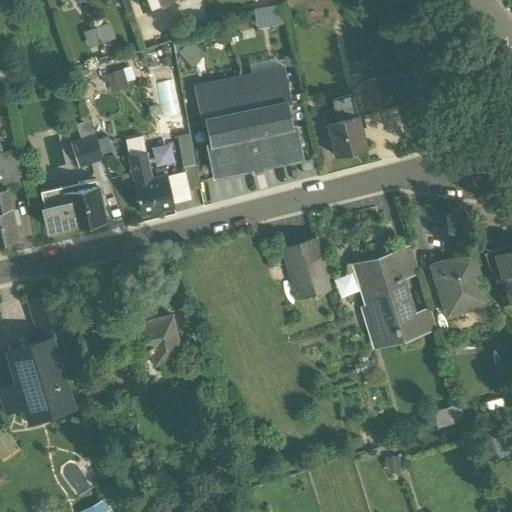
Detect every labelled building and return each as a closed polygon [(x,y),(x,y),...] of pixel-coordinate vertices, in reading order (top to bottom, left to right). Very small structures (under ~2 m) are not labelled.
[(140,0),(144,10),(173,0),(140,0)] [(106,25),(96,28),(101,42),(111,38),(106,25)] [(96,28),(87,32),(92,45),(101,42),(96,28)] [(212,177),(302,160),(285,70),(195,87),(212,177)] [(384,77),(362,83),(370,114),(392,108),(384,77)] [(356,116),(350,96),(334,101),(339,120),(327,123),(336,156),(366,148),(357,115),(356,116)] [(95,135),(71,144),(79,166),(103,158),(95,135)] [(156,164),(176,162),(173,142),(154,144),(156,164)] [(145,152),(128,156),(135,182),(134,183),(141,214),(174,206),(166,175),(151,179),(145,152)] [(3,171),(0,171),(0,188),(7,187),(24,183),(19,163),(2,166),(3,171)] [(194,164),(182,167),(188,191),(200,189),(194,164)] [(96,179),(39,191),(42,205),(48,232),(70,227),(71,229),(106,221),(98,184),(97,184),(96,179)] [(0,188),(0,195),(8,194),(7,187),(0,188)] [(8,194),(0,195),(0,205),(11,203),(8,194)] [(11,203),(0,205),(0,242),(19,238),(11,203)] [(312,239),(280,249),(292,287),(324,277),(312,239)] [(507,244),(480,253),(488,278),(499,274),(493,255),(509,250),(507,244)] [(511,249),(509,250),(493,255),(499,274),(509,307),(511,306),(511,249)] [(400,253),(357,266),(356,265),(355,265),(366,304),(372,302),(380,329),(394,325),(396,331),(398,330),(400,336),(418,331),(401,274),(406,273),(400,253)] [(462,254),(428,263),(443,314),(483,302),(475,278),(469,280),(462,254)] [(30,300),(42,340),(51,337),(54,336),(52,328),(62,324),(53,293),(30,300)] [(171,312),(126,323),(134,356),(150,351),(153,363),(182,356),(171,312)] [(49,415),(73,408),(51,337),(42,340),(6,351),(17,385),(23,405),(44,399),(49,415)] [(7,410),(23,405),(17,385),(0,390),(7,410)] [(10,427),(0,430),(0,456),(19,449),(10,427)] [(81,511),(113,511),(106,497),(80,509),(81,511)]
